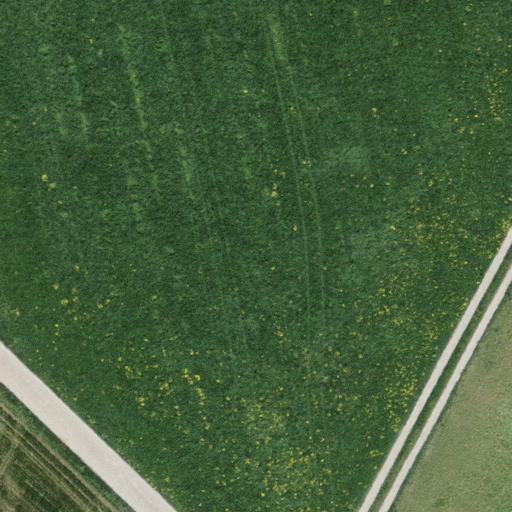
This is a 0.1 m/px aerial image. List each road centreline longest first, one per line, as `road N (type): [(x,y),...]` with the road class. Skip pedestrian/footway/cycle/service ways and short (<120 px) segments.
road 1 (track): [(371,511),(511,265)]
road 2 (track): [(0,383),(143,511)]
